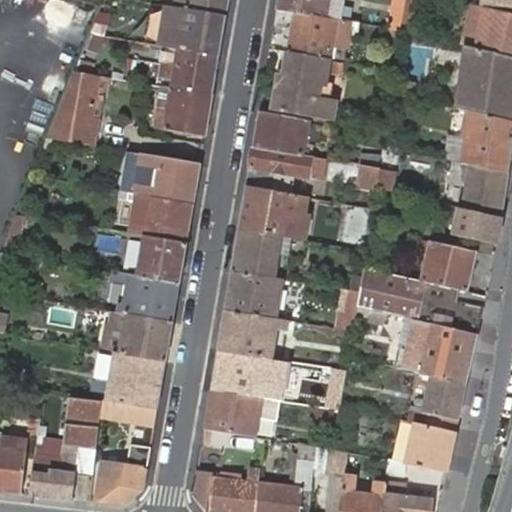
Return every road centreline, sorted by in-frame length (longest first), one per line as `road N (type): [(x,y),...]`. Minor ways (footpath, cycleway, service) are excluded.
road 1 (residential): [(168,511),(253,0)]
road 2 (residential): [(511,301),(471,511)]
